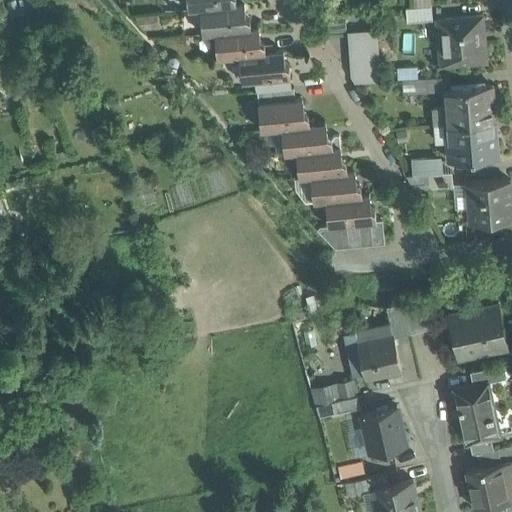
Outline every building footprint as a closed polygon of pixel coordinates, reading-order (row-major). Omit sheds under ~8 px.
[(187,0),(188,9),(180,10),(180,11),(200,9),(200,8),(236,4),(235,0),(187,0)] [(236,4),(200,8),(200,9),(203,33),(195,34),(195,35),(215,33),(215,32),(251,28),(250,20),(245,16),(244,3),(236,4)] [(431,5),(406,7),(407,21),(432,19),(431,5)] [(483,15),(437,19),(439,41),(444,41),(446,64),(483,61),(480,33),(484,33),(483,15)] [(251,28),(215,32),(215,33),(218,58),(240,56),(240,55),(265,53),(265,52),(265,44),(260,40),(259,27),(251,28)] [(350,29),(353,80),(380,79),(378,27),(350,29)] [(283,50),(265,52),(265,53),(240,55),(240,56),(242,81),(254,80),(290,77),(289,67),(285,64),(283,50)] [(290,77),(254,80),(256,92),(257,92),(294,88),(291,88),(290,77)] [(427,77),(403,80),(405,94),(429,92),(427,77)] [(490,84),(445,88),(446,107),(448,124),(493,120),(490,84)] [(294,88),(257,92),(258,104),(295,100),(294,88)] [(295,100),(258,104),(261,131),(282,129),(282,128),(309,125),(309,124),(308,116),(304,113),(302,99),(295,100)] [(493,120),(448,124),(451,160),(496,156),(493,120)] [(309,125),(282,128),(282,129),(284,154),(296,153),(296,152),(332,148),(331,140),(327,136),(326,123),(309,124),(309,125)] [(154,141),(144,143),(149,165),(160,162),(154,141)] [(332,148),(296,152),(296,153),(299,178),(311,177),(311,176),(347,172),(346,164),(342,161),(340,147),(332,148)] [(436,157),(412,159),(413,175),(427,174),(437,173),(436,157)] [(347,172),(311,176),(311,177),(314,202),(326,201),(325,200),(361,197),(361,196),(361,188),(356,184),(355,171),(347,172)] [(437,173),(427,174),(429,188),(453,186),(452,172),(437,173)] [(511,215),(509,179),(467,182),(471,222),(511,218),(511,215)] [(361,197),(325,200),(326,201),(328,226),(346,225),(358,223),(370,222),(376,222),(376,221),(375,212),(370,209),(369,195),(361,196),(361,197)] [(382,220),(376,221),(376,222),(370,222),(372,246),(384,244),(382,220)] [(370,222),(358,223),(360,247),(372,246),(370,222)] [(358,223),(346,225),(348,248),(360,247),(358,223)] [(328,226),(320,227),(318,229),(335,249),(348,248),(346,225),(328,226)] [(429,300),(403,304),(410,333),(435,327),(429,300)] [(498,303),(450,313),(459,355),(506,345),(498,303)] [(410,333),(403,304),(387,307),(393,336),(394,336),(394,337),(410,333)] [(393,336),(359,344),(365,376),(401,368),(394,337),(394,336),(393,336)] [(503,365),(470,372),(472,383),(484,381),(484,383),(506,378),(503,365)] [(472,383),(455,387),(462,421),(460,422),(464,440),(466,439),(467,444),(470,444),(490,439),(497,438),(492,416),(494,416),(493,413),(491,413),(491,410),(493,409),(494,407),(495,405),(493,397),(492,396),(491,394),(489,394),(487,394),(484,383),(484,381),(472,383)] [(357,397),(332,402),(335,415),(360,409),(357,397)] [(397,407),(361,414),(371,454),(406,446),(397,407)] [(490,439),(470,444),(472,455),(478,454),(493,451),(490,439)] [(493,451),(478,454),(481,467),(511,460),(511,453),(510,447),(493,451)] [(511,460),(481,467),(467,470),(475,509),(481,508),(504,503),(510,501),(502,464),(511,461),(511,460)] [(511,461),(502,464),(510,501),(511,501),(511,461)] [(387,474),(355,481),(357,495),(373,491),(373,489),(390,486),(387,474)] [(390,486),(373,489),(373,491),(377,511),(421,511),(414,480),(390,486)] [(506,511),(504,503),(481,508),(481,511),(506,511)]
